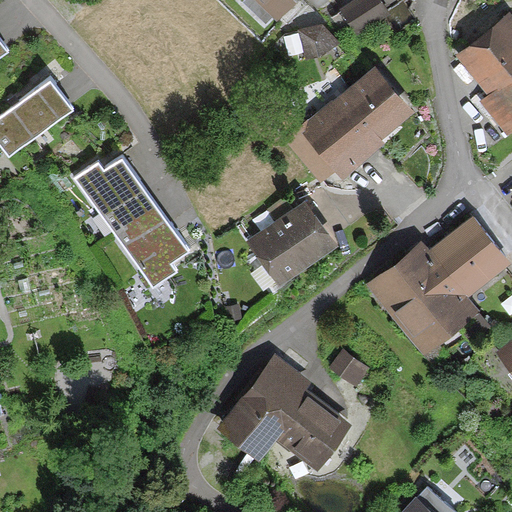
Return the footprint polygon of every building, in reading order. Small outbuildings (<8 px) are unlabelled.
[(242,0),(238,4),(263,29),(272,20),(277,25),(301,0),(242,0)] [(381,0),(351,0),(339,8),(356,36),(391,15),(381,0)] [(511,131),(511,15),(460,56),(490,95),(483,101),(509,134),(511,131)] [(323,24),(299,31),(305,59),(319,57),(339,44),(323,24)] [(0,54),(12,45),(0,29),(0,54)] [(381,140),(415,112),(377,66),(287,139),(320,179),(335,167),(343,177),(384,144),(381,140)] [(75,105),(50,75),(0,115),(0,136),(14,154),(75,105)] [(101,156),(74,175),(152,281),(174,265),(172,261),(169,257),(189,243),(124,154),(108,166),(104,161),(101,156)] [(278,283),(339,241),(311,200),(250,242),(278,283)] [(511,267),(511,262),(476,214),(432,247),(471,298),(511,267)] [(429,354),(484,312),(471,298),(432,247),(426,239),(372,280),(429,354)] [(511,339),(496,351),(511,372),(511,339)] [(321,463),(354,423),(315,392),(323,382),(279,346),(217,421),(259,456),(281,430),(321,463)] [(368,369),(338,349),(325,369),(355,389),(368,369)] [(462,511),(423,479),(394,511),(462,511)]
